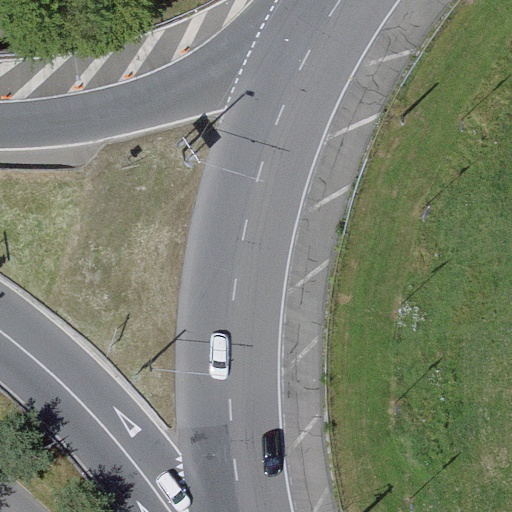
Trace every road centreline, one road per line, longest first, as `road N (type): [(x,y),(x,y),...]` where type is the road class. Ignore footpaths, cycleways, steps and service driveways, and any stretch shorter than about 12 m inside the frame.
road 1 (secondary): [(318,37),(265,158),(236,287),(233,420),(249,511)]
road 2 (motorway): [(318,37),(145,102),(0,126)]
road 3 (motorway): [(0,332),(71,392),(172,511)]
